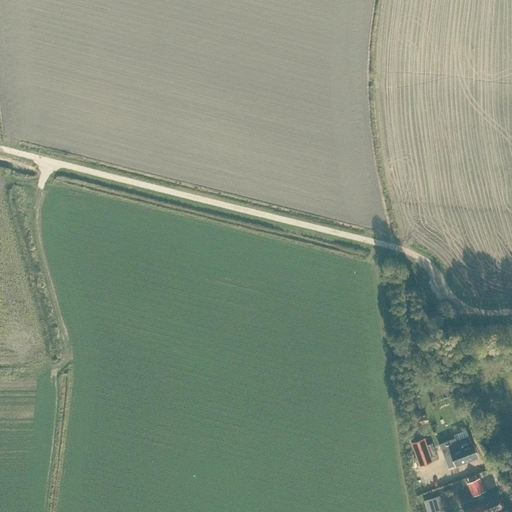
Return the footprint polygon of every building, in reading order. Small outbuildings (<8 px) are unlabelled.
[(421,423),(428,422),(427,416),(421,417),(421,416),(414,417),(416,428),(422,427),(421,423)] [(420,438),(408,443),(417,465),(429,460),(427,456),(433,454),(428,443),(423,445),(420,438)] [(473,455),(477,454),(473,445),(460,450),(457,442),(445,447),(448,454),(444,456),(448,468),(438,472),(441,479),(461,471),(459,464),(474,458),(473,455)] [(469,482),(467,483),(473,496),(485,491),(479,478),(477,479),(469,482)] [(440,495),(423,500),(426,510),(443,505),(440,495)] [(504,511),(502,507),(497,496),(483,502),(478,505),(463,511),(465,511),(504,511)]
